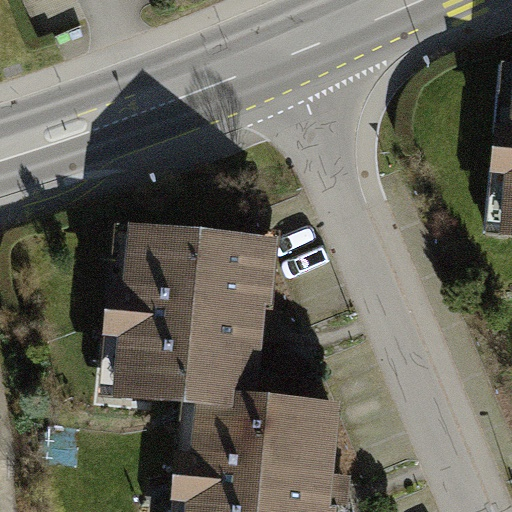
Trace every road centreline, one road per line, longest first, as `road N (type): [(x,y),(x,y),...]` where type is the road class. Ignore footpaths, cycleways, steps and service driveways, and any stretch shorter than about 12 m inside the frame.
road 1 (residential): [(272,49),(471,511)]
road 2 (secondary): [(272,49),(0,149)]
road 3 (secondary): [(387,0),(272,49)]
